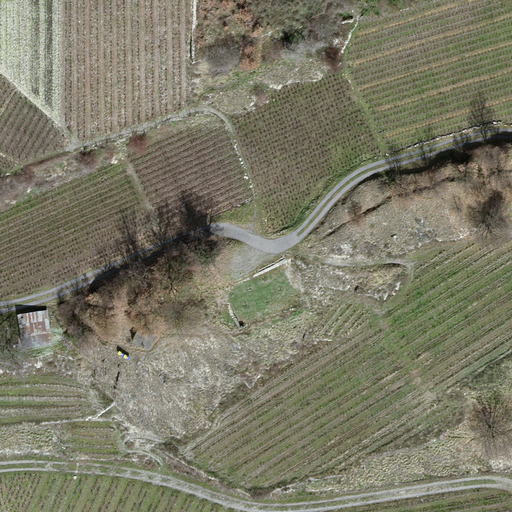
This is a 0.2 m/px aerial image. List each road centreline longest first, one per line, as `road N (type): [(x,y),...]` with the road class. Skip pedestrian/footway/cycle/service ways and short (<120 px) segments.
road 1 (track): [(0,303),(66,288),(209,228),(263,245),(284,241),(352,178),(484,134),(511,136)]
road 2 (track): [(0,466),(83,463),(256,508),(511,482)]
